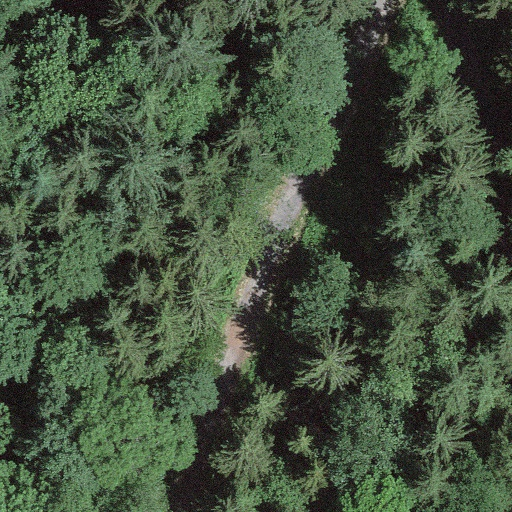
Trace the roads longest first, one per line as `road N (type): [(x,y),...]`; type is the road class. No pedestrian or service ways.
road 1 (track): [(177,511),(333,93),(383,0)]
road 2 (track): [(511,228),(455,0)]
